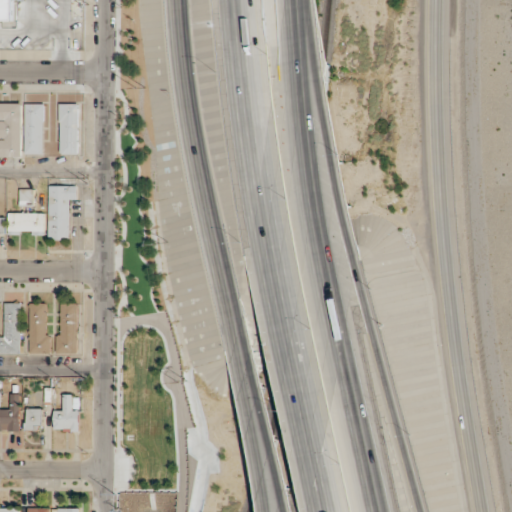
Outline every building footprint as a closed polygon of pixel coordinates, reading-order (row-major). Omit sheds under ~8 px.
[(0,0),(0,19),(13,20),(12,0),(0,0)] [(0,156),(21,157),(22,103),(0,102),(0,156)] [(24,154),(43,154),(44,103),(25,103),(24,154)] [(78,103),(60,103),(60,154),(79,154),(78,103)] [(77,186),(48,186),(48,239),(69,239),(69,199),(76,199),(77,186)] [(34,189),(20,189),(19,205),(33,206),(34,189)] [(44,213),(9,212),(8,234),(20,235),(20,230),(33,230),(33,235),(43,235),(44,213)] [(21,303),(4,302),(4,337),(0,336),(0,353),(20,354),(21,303)] [(50,353),(50,335),(47,335),(46,302),(29,303),(30,353),(50,353)] [(55,353),(82,354),(82,349),(77,349),(78,303),(61,302),(59,335),(56,335),(55,353)] [(20,393),(10,393),(10,409),(0,408),(0,430),(19,431),(20,393)] [(54,410),(54,430),(79,431),(79,395),(63,395),(63,410),(54,410)] [(43,408),(26,408),(26,430),(35,430),(35,425),(42,425),(43,408)]
